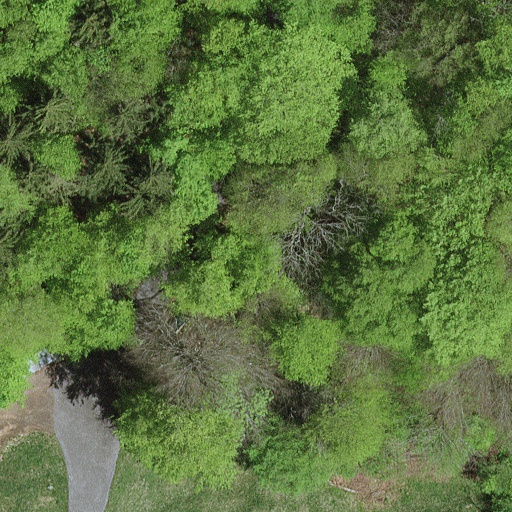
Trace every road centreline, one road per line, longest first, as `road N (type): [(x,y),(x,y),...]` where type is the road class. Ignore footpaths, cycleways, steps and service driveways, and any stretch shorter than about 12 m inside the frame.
road 1 (track): [(99,380),(212,185),(267,58),(276,0)]
road 2 (track): [(85,511),(105,415),(99,380)]
